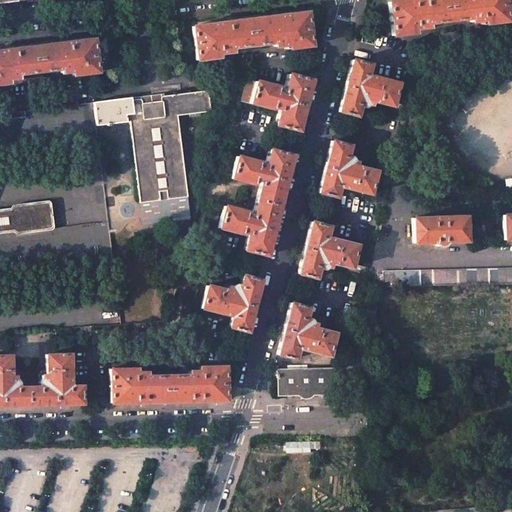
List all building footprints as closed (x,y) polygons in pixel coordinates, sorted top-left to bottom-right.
[(503,0),(401,0),(387,2),(392,36),(410,33),(417,33),(418,32),(417,29),(433,26),(432,23),(464,19),(464,23),(480,21),(480,24),(481,24),(506,21),(503,0)] [(306,12),(191,26),(196,60),(221,57),(221,56),(221,53),(236,51),(236,47),(267,43),(268,47),(284,45),(284,48),(285,49),(310,46),(306,12)] [(92,38),(0,49),(0,84),(7,84),(8,83),(8,80),(24,78),(23,74),(54,70),(55,74),(70,72),(71,75),(72,75),(97,72),(92,38)] [(369,64),(351,60),(337,112),(355,117),(358,105),(363,107),(365,105),(369,106),(370,101),(391,106),(397,83),(366,75),(369,64)] [(310,80),(287,74),(282,96),(276,94),(278,87),(246,79),(240,101),(272,109),(274,109),(275,108),(278,109),(274,125),(297,131),(310,80)] [(130,97),(93,102),(95,125),(129,121),(139,202),(186,196),(176,115),(210,111),(207,90),(131,100),(130,97)] [(348,145),(330,141),(317,193),(335,197),(337,186),(368,194),(374,171),(354,166),(355,161),(352,160),(350,157),(345,156),(348,145)] [(258,162),(235,156),(230,178),(247,183),(249,176),(254,177),(244,218),(239,217),(240,210),(223,206),(217,228),(243,234),(244,228),(248,228),(242,250),(265,256),(291,155),(268,149),(264,164),(258,163),(258,162)] [(0,232),(13,231),(14,232),(15,233),(16,233),(18,233),(48,229),(50,229),(51,229),(52,228),(52,227),(52,226),(50,205),(50,203),(49,202),(48,201),(46,201),(19,205),(14,205),(12,206),(11,207),(11,209),(0,209),(0,232)] [(511,214),(501,215),(502,240),(511,239),(511,214)] [(464,216),(411,218),(412,243),(429,242),(429,246),(442,246),(444,244),(444,242),(465,241),(464,216)] [(327,226),(310,221),(296,273),(314,278),(317,267),(322,268),(325,266),(328,267),(329,262),(349,268),(355,245),(325,237),(327,226)] [(511,267),(401,270),(402,284),(511,280),(511,267)] [(225,290),(206,285),(200,308),(231,316),(228,327),(246,332),(259,280),(241,275),(238,286),(234,285),(232,286),(227,284),(225,290)] [(289,302),(276,354),(293,359),(296,348),(327,356),(333,333),(313,328),(314,323),(311,322),(309,319),(304,318),(307,307),(289,302)] [(375,309),(365,308),(364,319),(367,319),(366,331),(373,331),(375,309)] [(0,405),(81,403),(80,385),(69,385),(69,354),(45,354),(45,374),(40,374),(40,379),(38,381),(38,386),(17,386),(17,382),(14,379),(14,374),(9,374),(9,355),(0,355),(0,405)] [(134,368),(108,368),(109,403),(224,400),(224,366),(198,367),(198,370),(182,371),(182,374),(150,375),(150,371),(134,372),(134,369),(134,368)] [(331,369),(277,370),(277,374),(275,374),(276,378),(278,378),(278,392),(305,391),(332,391),(331,369)]
